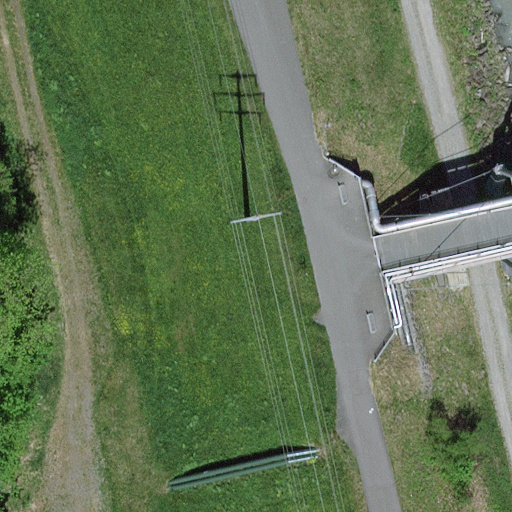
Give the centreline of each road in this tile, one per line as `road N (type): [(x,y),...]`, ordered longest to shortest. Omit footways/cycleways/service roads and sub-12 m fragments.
road 1 (track): [(22,0),(100,319),(75,511)]
road 2 (track): [(415,0),(511,406)]
road 3 (track): [(329,265),(384,511)]
road 4 (track): [(293,111),(329,265)]
road 5 (track): [(293,111),(247,0)]
